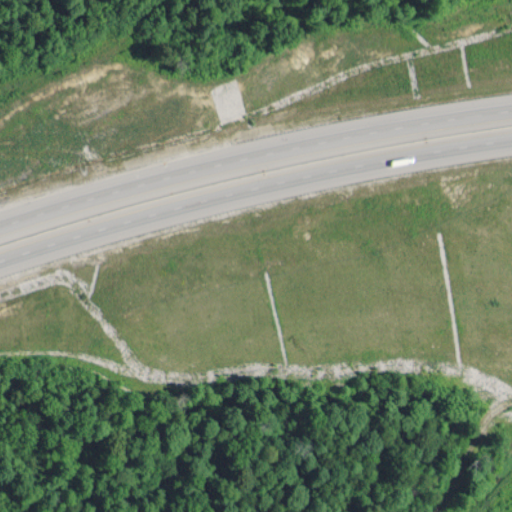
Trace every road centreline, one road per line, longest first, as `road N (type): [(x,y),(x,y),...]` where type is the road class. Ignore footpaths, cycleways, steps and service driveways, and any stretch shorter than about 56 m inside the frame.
road 1 (motorway): [(0,261),(254,187),(511,138)]
road 2 (motorway): [(511,110),(198,168),(0,231)]
road 3 (track): [(441,511),(511,414)]
